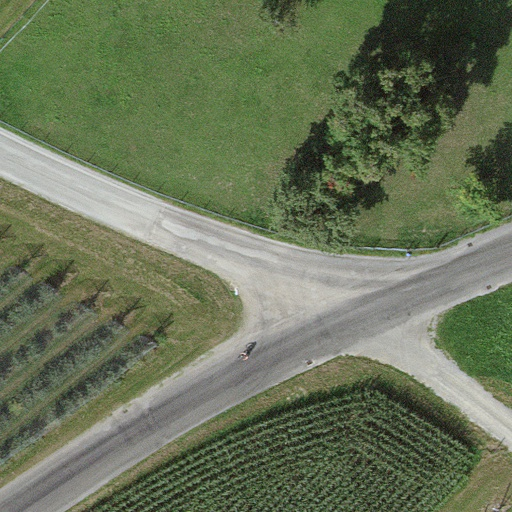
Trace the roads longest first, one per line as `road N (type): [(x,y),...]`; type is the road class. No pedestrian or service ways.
road 1 (unclassified): [(7,511),(345,304)]
road 2 (unclassified): [(345,304),(119,211),(0,147)]
road 3 (track): [(345,304),(457,371),(511,417)]
road 4 (unclassified): [(345,304),(511,246)]
